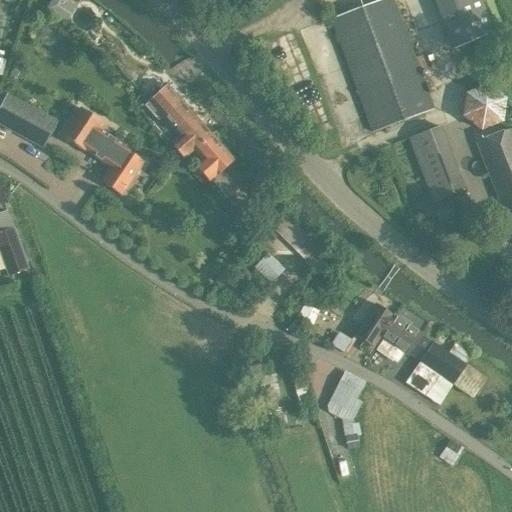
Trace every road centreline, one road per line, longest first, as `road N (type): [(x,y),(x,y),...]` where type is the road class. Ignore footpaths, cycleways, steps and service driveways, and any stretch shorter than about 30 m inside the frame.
road 1 (unclassified): [(511,473),(373,379),(186,296),(61,206)]
road 2 (tertiary): [(163,0),(320,173),(443,281),(511,324)]
